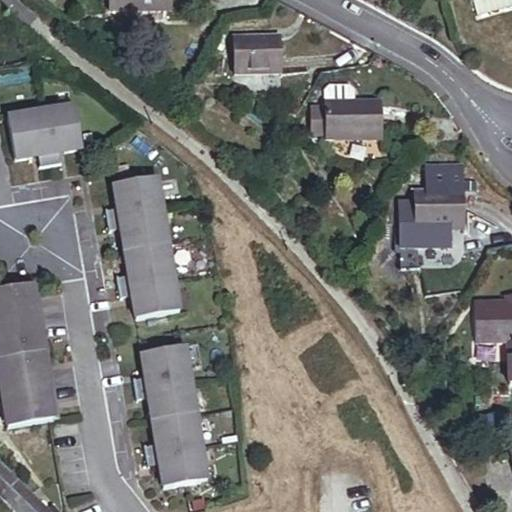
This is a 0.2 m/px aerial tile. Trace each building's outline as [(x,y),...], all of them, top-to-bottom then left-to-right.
[(170,0),(109,0),(111,10),(171,6),(170,0)] [(511,0),(474,0),(478,14),(511,4),(511,0)] [(278,30),(231,29),(229,66),(276,68),(278,30)] [(376,134),(377,98),(353,97),(353,86),(348,80),(328,80),(323,85),(323,102),(321,127),(321,132),(376,134)] [(323,102),(310,101),(308,127),(321,127),(323,102)] [(12,126),(17,170),(36,168),(35,163),(41,163),(43,176),(61,174),(60,161),(66,160),(66,164),(85,161),(80,117),(12,126)] [(460,192),(411,190),(410,227),(459,229),(460,192)] [(134,316),(137,334),(181,327),(157,192),(114,199),(117,217),(121,217),(122,223),(108,226),(112,244),(125,241),(126,248),(122,248),(129,285),(132,284),(134,290),(121,293),(124,311),(136,309),(138,316),(134,316)] [(34,299),(0,304),(0,399),(1,399),(4,415),(1,415),(3,433),(6,432),(7,441),(55,434),(53,422),(48,423),(47,417),(56,416),(51,383),(42,384),(41,379),(46,378),(43,355),(37,355),(36,350),(45,349),(39,315),(31,317),(30,311),(35,310),(34,299)] [(511,311),(483,310),(481,350),(511,351),(511,311)] [(186,359),(141,366),(144,385),(148,384),(149,390),(136,392),(140,412),(153,410),(154,415),(150,415),(156,452),(160,452),(161,457),(149,459),(152,478),(166,476),(166,482),(162,483),(165,502),(208,495),(186,359)] [(11,475),(0,464),(0,499),(13,511),(46,511),(12,478),(11,475)]
